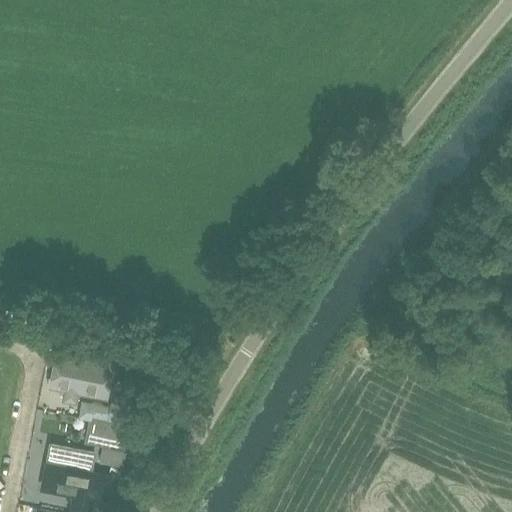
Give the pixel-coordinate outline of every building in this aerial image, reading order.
[(0,329),(21,333),(25,310),(0,306),(0,329)] [(111,405),(117,370),(46,357),(37,406),(90,415),(92,402),(111,405)] [(111,405),(92,402),(90,415),(108,419),(111,405)] [(28,455),(99,468),(105,433),(87,429),(90,415),(37,406),(28,455)] [(105,433),(108,419),(90,415),(88,424),(87,429),(105,433)] [(19,504),(61,511),(70,511),(73,500),(91,503),(99,468),(28,455),(19,504)] [(89,511),(91,503),(73,500),(70,511),(89,511)]
